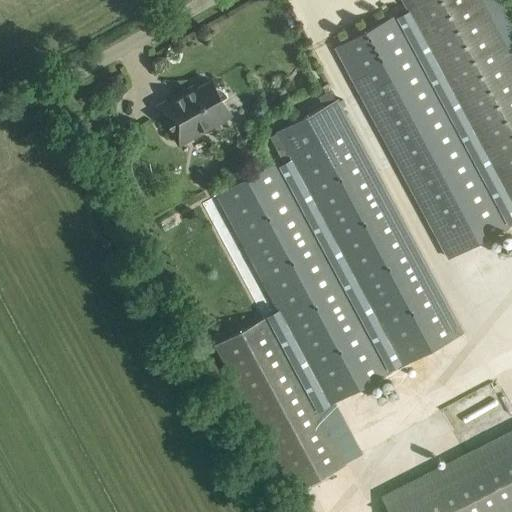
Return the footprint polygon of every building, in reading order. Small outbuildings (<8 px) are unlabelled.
[(404,0),(408,7),(511,201),(511,57),(481,0),(404,0)] [(336,46),(345,63),(449,257),(509,225),(508,223),(511,221),(511,209),(503,215),(395,13),(336,46)] [(179,142),(217,121),(230,113),(212,80),(196,89),(194,86),(158,106),(179,142)] [(277,149),(285,145),(402,365),(462,333),(336,98),(277,130),(277,132),(270,136),(277,149)] [(217,192),(330,403),(390,371),(388,368),(396,364),(393,358),(385,362),(277,160),(217,192)] [(270,315),(215,344),(293,492),(348,463),(270,315)] [(511,511),(511,428),(383,493),(391,511),(511,511)]
